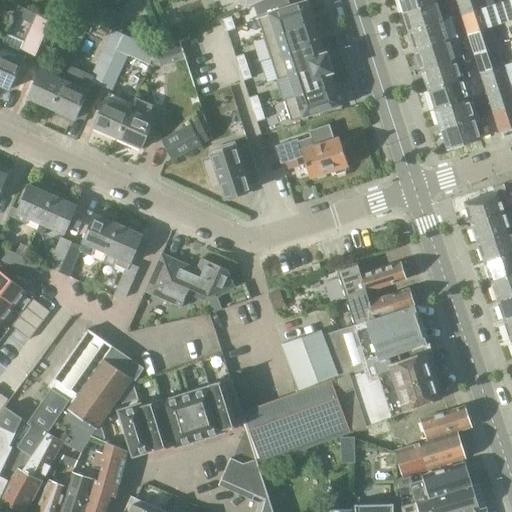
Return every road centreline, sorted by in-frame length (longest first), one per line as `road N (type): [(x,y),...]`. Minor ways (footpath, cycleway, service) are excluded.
road 1 (residential): [(419,191),(263,236),(225,230),(0,131)]
road 2 (tertiary): [(511,478),(419,191)]
road 3 (tertiary): [(419,191),(357,0)]
